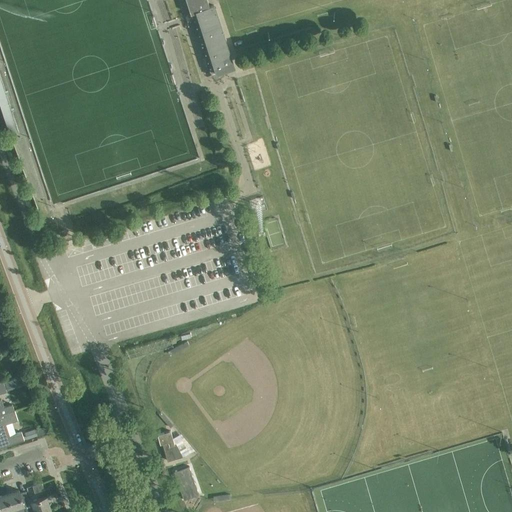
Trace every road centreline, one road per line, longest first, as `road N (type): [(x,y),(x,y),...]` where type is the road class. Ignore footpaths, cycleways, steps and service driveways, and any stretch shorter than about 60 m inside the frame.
road 1 (unclassified): [(161,511),(101,360),(61,292),(24,303)]
road 2 (tertiary): [(106,511),(24,303)]
